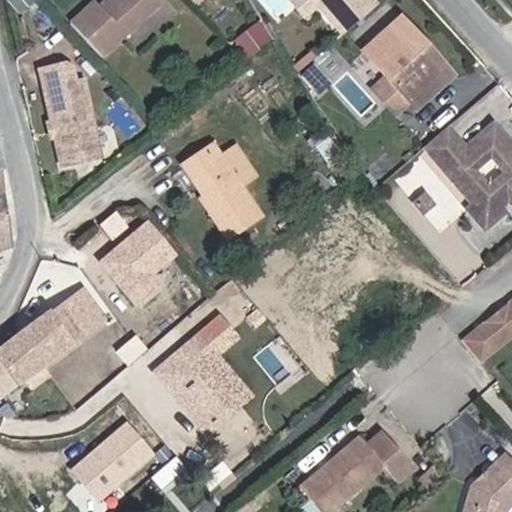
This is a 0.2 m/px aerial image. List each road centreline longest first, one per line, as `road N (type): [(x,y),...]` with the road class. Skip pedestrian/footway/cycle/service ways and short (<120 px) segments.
road 1 (unclassified): [(0,320),(40,226),(0,90)]
road 2 (residential): [(416,381),(451,324),(511,272)]
